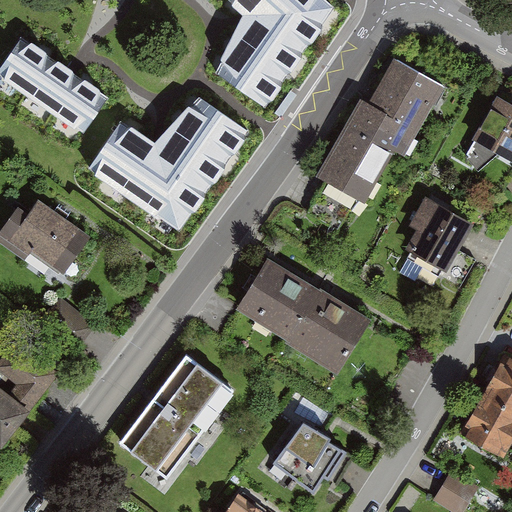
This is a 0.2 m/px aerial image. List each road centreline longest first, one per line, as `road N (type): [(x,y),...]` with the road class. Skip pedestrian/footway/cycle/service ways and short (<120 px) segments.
road 1 (tertiary): [(392,0),(310,123),(16,511)]
road 2 (residential): [(358,511),(429,405),(511,245)]
